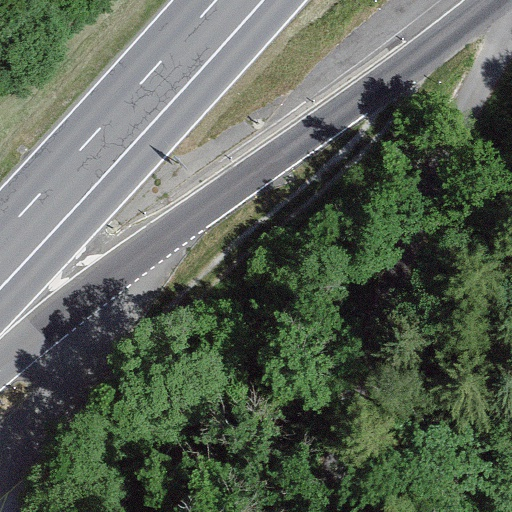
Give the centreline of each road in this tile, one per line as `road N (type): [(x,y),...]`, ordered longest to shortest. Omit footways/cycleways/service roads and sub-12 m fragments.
road 1 (tertiary): [(0,306),(236,186),(486,0)]
road 2 (primary): [(239,0),(0,262)]
